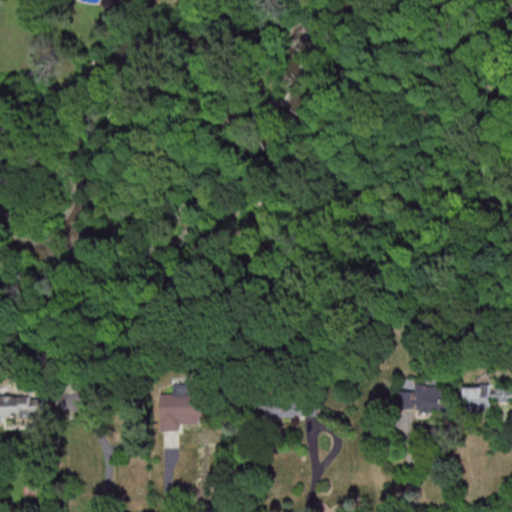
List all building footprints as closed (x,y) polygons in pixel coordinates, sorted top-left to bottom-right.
[(161,431),(180,430),(180,423),(207,423),(207,383),(174,383),(174,393),(161,393),(161,431)] [(399,391),(400,408),(417,408),(417,412),(432,412),(432,409),(447,408),(446,385),(416,385),(416,390),(399,391)] [(465,385),(466,412),(491,412),(491,401),(511,400),(511,386),(496,387),(496,391),(490,391),(490,385),(465,385)] [(44,396),(0,396),(0,418),(44,418),(44,396)] [(308,416),(308,398),(259,396),(259,415),(308,416)]
